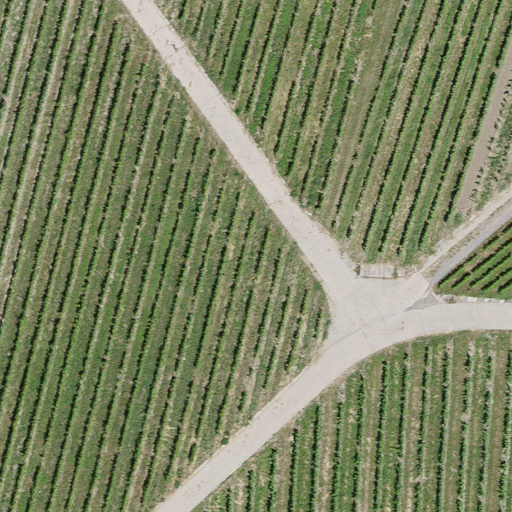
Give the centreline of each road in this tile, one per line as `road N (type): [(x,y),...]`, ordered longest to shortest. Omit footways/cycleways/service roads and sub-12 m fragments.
road 1 (track): [(129,0),(361,311),(511,188)]
road 2 (track): [(511,316),(361,311),(157,511)]
